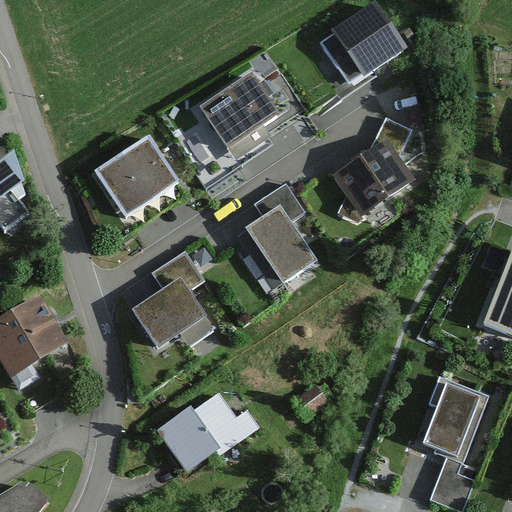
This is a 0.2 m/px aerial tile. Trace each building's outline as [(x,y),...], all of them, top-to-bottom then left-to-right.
[(410,52),(380,10),(325,48),(356,91),(410,52)] [(285,118),(258,80),(205,116),(212,126),(202,133),(222,161),(285,118)] [(419,184),(403,161),(415,136),(391,125),(377,155),(342,178),(368,217),(419,184)] [(157,139),(103,175),(137,225),(190,188),(157,139)] [(24,185),(13,156),(0,165),(0,227),(3,231),(25,214),(11,195),(24,185)] [(310,214),(292,186),(259,206),(271,224),(243,242),(278,296),(323,267),(295,224),(310,214)] [(511,250),(508,249),(476,326),(511,340),(511,250)] [(170,298),(141,315),(165,356),(215,327),(194,291),(208,282),(191,254),(156,275),(170,298)] [(39,303),(0,326),(0,349),(15,374),(64,345),(39,303)] [(492,399),(441,378),(430,406),(444,411),(428,450),(452,460),(435,503),(457,511),(465,511),(478,482),(461,475),(492,399)] [(321,385),(295,406),(310,424),(336,403),(321,385)] [(222,393),(163,435),(193,477),(262,428),(252,414),(242,420),(222,393)] [(53,511),(58,506),(30,487),(0,505),(0,511),(53,511)]
